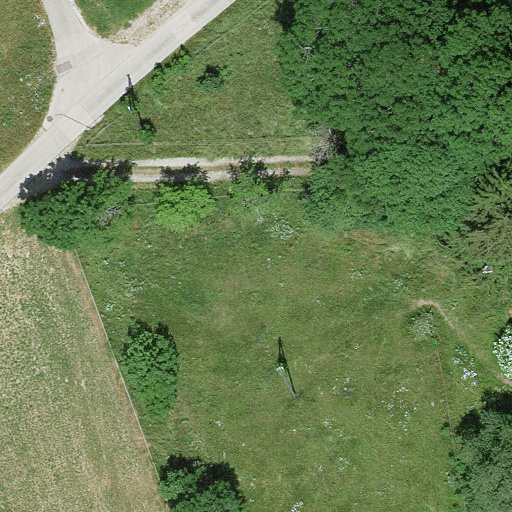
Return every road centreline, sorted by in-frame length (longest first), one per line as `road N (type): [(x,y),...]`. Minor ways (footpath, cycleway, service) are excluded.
road 1 (track): [(33,163),(370,163),(511,147)]
road 2 (unclassified): [(0,195),(98,97),(220,0)]
